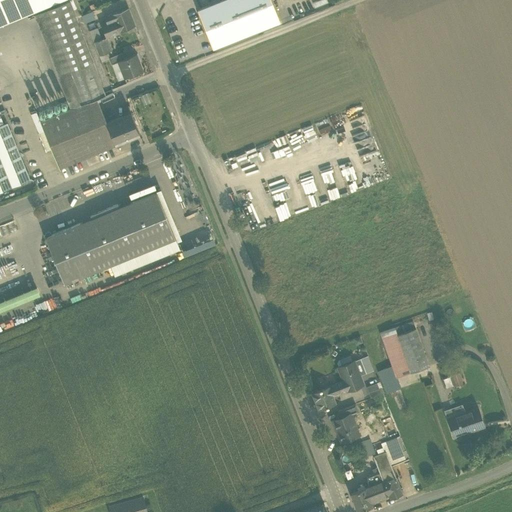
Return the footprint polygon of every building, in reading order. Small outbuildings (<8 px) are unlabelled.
[(0,0),(0,25),(61,0),(0,0)] [(271,0),(220,0),(198,9),(213,47),(280,20),(271,0)] [(93,62),(69,1),(44,10),(68,72),(93,62)] [(128,7),(112,14),(119,32),(135,26),(128,7)] [(85,22),(95,17),(92,10),(81,15),(85,22)] [(112,14),(104,17),(107,23),(89,30),(93,42),(107,37),(119,32),(112,14)] [(15,33),(0,38),(0,69),(18,62),(26,59),(15,33)] [(107,37),(93,42),(99,55),(106,52),(112,50),(107,37)] [(106,52),(99,55),(101,61),(108,58),(106,52)] [(122,52),(110,57),(113,64),(119,61),(118,61),(124,58),(122,52)] [(124,58),(118,61),(119,61),(113,64),(119,79),(125,77),(142,71),(135,54),(124,58)] [(93,62),(68,72),(81,104),(96,97),(105,94),(93,62)] [(96,97),(81,104),(40,121),(44,130),(51,148),(59,167),(115,144),(107,122),(96,97)] [(128,106),(122,108),(125,115),(126,114),(131,113),(128,106)] [(0,191),(31,181),(10,121),(4,123),(0,111),(0,191)] [(36,112),(31,114),(38,132),(44,130),(40,121),(36,112)] [(131,113),(126,114),(125,115),(107,122),(115,143),(139,133),(131,113)] [(44,130),(38,132),(46,151),(51,148),(44,130)] [(156,191),(51,235),(50,232),(48,231),(46,233),(45,235),(46,237),(45,237),(64,284),(175,238),(156,191)] [(219,245),(217,237),(211,238),(210,233),(182,240),(186,253),(219,245)] [(0,310),(43,296),(39,286),(27,290),(24,283),(0,291),(0,310)] [(413,321),(395,327),(397,334),(415,328),(413,321)] [(395,327),(380,333),(396,377),(410,372),(397,334),(395,327)] [(415,328),(397,334),(410,372),(429,366),(415,328)] [(366,373),(360,359),(353,361),(359,376),(366,373)] [(353,361),(338,367),(343,380),(347,390),(355,387),(357,381),(361,380),(359,376),(353,361)] [(395,389),(387,368),(379,371),(387,392),(395,389)] [(445,388),(462,382),(459,372),(442,378),(445,388)] [(343,380),(311,393),(318,410),(336,403),(333,396),(347,390),(343,380)] [(376,383),(366,387),(370,398),(383,393),(381,387),(378,388),(376,383)] [(354,404),(338,411),(341,418),(351,414),(358,412),(354,404)] [(478,407),(465,412),(463,406),(445,412),(453,436),(484,425),(478,407)] [(341,418),(333,421),(341,441),(349,438),(348,435),(357,432),(354,424),(355,424),(351,414),(341,418)] [(399,436),(381,443),(384,452),(385,451),(391,466),(408,459),(405,450),(404,450),(399,436)] [(369,440),(362,443),(366,454),(373,451),(369,440)] [(384,452),(373,456),(379,471),(383,481),(395,476),(391,466),(385,451),(384,452)] [(371,486),(350,494),(357,511),(373,506),(371,501),(388,494),(383,481),(379,471),(367,476),(371,486)] [(395,476),(383,481),(388,494),(390,499),(402,494),(395,476)] [(147,511),(143,497),(109,506),(110,511),(147,511)] [(326,511),(323,503),(300,511),(326,511)]
